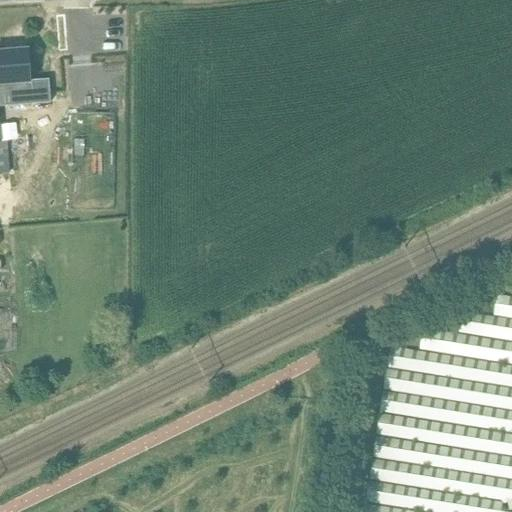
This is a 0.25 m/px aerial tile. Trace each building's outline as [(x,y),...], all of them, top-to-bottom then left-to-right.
[(28,51),(0,53),(0,108),(52,105),(50,81),(30,83),(28,53),(28,52),(28,51)] [(511,299),(497,298),(495,313),(511,316),(511,299)] [(511,322),(462,315),(460,331),(511,339),(511,322)] [(511,345),(423,332),(421,348),(511,362),(511,345)] [(511,368),(390,350),(388,366),(511,385),(511,368)] [(384,388),(511,408),(511,391),(387,372),(384,388)] [(381,410),(511,430),(511,414),(383,394),(381,410)] [(511,437),(380,416),(377,432),(511,453),(511,437)] [(511,477),(511,460),(376,439),(374,455),(511,477)] [(511,483),(373,462),(370,478),(511,500),(511,483)] [(511,511),(511,506),(369,484),(367,500),(441,511),(511,511)]
